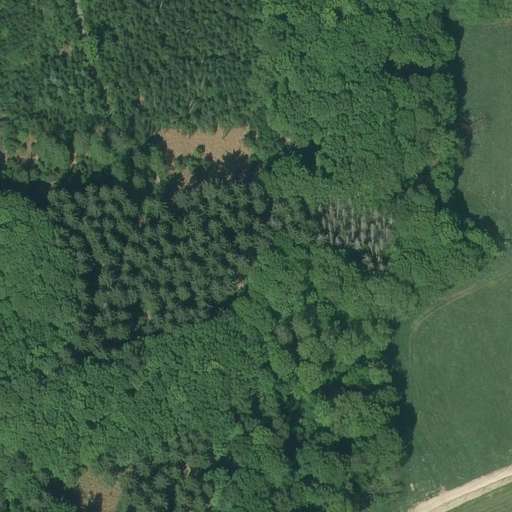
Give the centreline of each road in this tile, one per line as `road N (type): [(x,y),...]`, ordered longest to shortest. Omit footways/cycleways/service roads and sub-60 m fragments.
road 1 (unknown): [(153,313),(115,319),(56,362),(25,399),(11,439)]
road 2 (track): [(198,486),(154,364),(153,313)]
